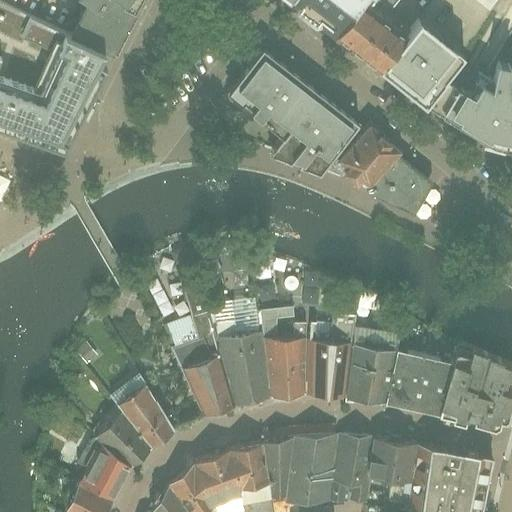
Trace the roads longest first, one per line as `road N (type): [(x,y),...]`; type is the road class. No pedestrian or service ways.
road 1 (tertiary): [(258,10),(511,210)]
road 2 (residential): [(126,126),(149,131),(180,116),(258,10)]
road 3 (residential): [(148,0),(115,91),(126,126)]
